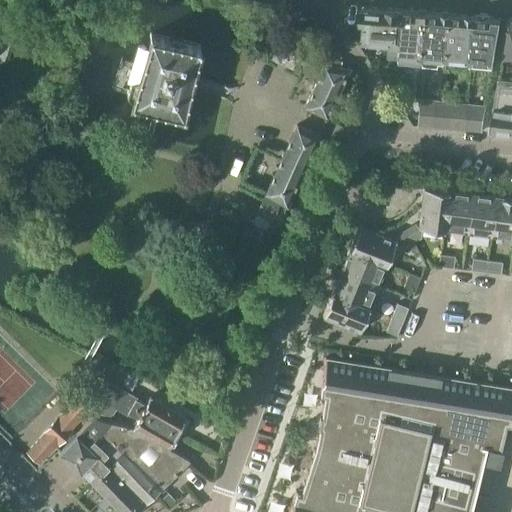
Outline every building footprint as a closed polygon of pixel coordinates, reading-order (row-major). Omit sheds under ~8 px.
[(399,56),(403,10),(384,9),(364,7),(361,10),(360,24),(363,24),(361,41),(362,45),(388,48),(386,74),(397,75),(398,63),(399,56)] [(399,56),(398,63),(422,65),(423,58),(426,25),(427,12),(403,10),(399,56)] [(450,15),(427,12),(426,25),(423,58),(422,65),(422,67),(438,68),(439,60),(446,61),(449,27),(450,15)] [(473,17),(450,15),(449,27),(446,61),(469,63),(471,46),(473,17)] [(501,19),(473,17),(471,46),(469,63),(493,65),(501,19)] [(511,17),(509,17),(502,59),(511,59),(511,17)] [(191,80),(192,74),(199,46),(150,33),(139,79),(132,82),(128,96),(133,102),(133,105),(182,116),(189,87),(191,80)] [(328,58),(325,63),(305,106),(326,115),(349,67),(328,58)] [(511,78),(499,76),(492,128),(497,132),(511,134),(511,78)] [(433,127),(435,100),(421,99),(418,125),(433,127)] [(449,128),(451,102),(435,100),(433,127),(449,128)] [(465,129),(467,104),(451,102),(449,128),(465,129)] [(467,104),(465,129),(482,131),(486,106),(467,104)] [(296,123),(264,194),(287,205),(320,134),(296,123)] [(405,229),(412,242),(420,237),(422,226),(443,229),(448,189),(423,186),(419,223),(415,223),(405,229)] [(466,232),(472,193),(448,189),(443,229),(466,232)] [(472,193),(466,232),(490,235),(495,196),(472,193)] [(264,194),(255,211),(278,222),(287,205),(264,194)] [(511,238),(511,197),(495,196),(490,235),(511,238)] [(412,242),(405,229),(395,235),(393,238),(359,224),(349,247),(387,262),(394,243),(404,247),(412,242)] [(387,262),(349,247),(340,269),(378,284),(387,262)] [(438,265),(453,267),(454,255),(439,253),(438,265)] [(485,271),(487,259),(472,257),(471,269),(485,271)] [(487,259),(485,271),(500,273),(502,261),(487,259)] [(378,284),(340,269),(331,292),(369,307),(378,284)] [(403,285),(414,290),(420,276),(409,271),(403,285)] [(369,307),(331,292),(322,315),(359,330),(369,307)] [(391,316),(402,320),(408,306),(396,302),(391,316)] [(402,320),(391,316),(385,330),(396,334),(402,320)] [(296,490),(288,511),(484,511),(485,510),(469,506),(482,456),(497,460),(500,448),(499,448),(505,421),(509,422),(511,404),(511,387),(327,357),(325,357),(320,391),(325,392),(321,413),(321,414),(321,415),(322,416),(323,416),(324,416),(323,424),(321,424),(320,424),(320,425),(319,426),(318,437),(315,448),(308,471),(301,491),(296,490)] [(109,381),(104,390),(177,430),(186,414),(151,395),(146,404),(136,399),(137,397),(109,381)] [(177,430),(104,390),(101,395),(99,393),(91,408),(98,412),(109,414),(112,413),(116,407),(128,414),(129,412),(139,418),(134,427),(168,447),(177,430)] [(70,404),(27,452),(39,463),(82,415),(70,404)] [(60,449),(90,480),(108,464),(109,465),(120,455),(127,462),(134,455),(163,485),(189,459),(168,447),(134,427),(94,415),(60,449)] [(144,503),(163,485),(134,455),(127,462),(120,455),(109,465),(144,503)] [(135,511),(144,503),(109,465),(108,464),(90,481),(119,511),(135,511)]
